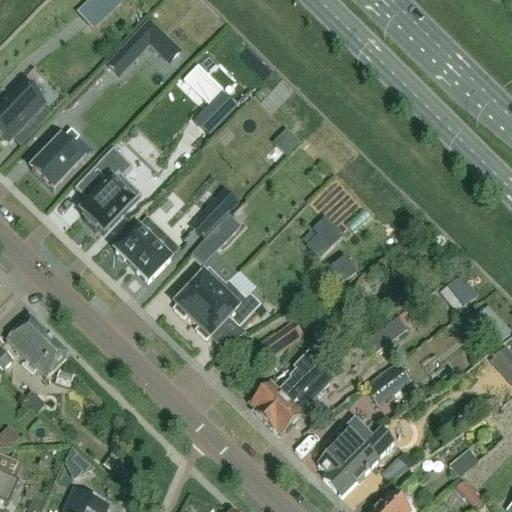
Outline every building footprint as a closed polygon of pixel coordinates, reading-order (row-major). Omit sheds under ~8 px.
[(94,0),(78,15),(87,26),(115,0),(94,0)] [(147,28),(107,69),(119,80),(149,48),(161,60),(172,48),(149,26),(147,28)] [(219,93),(197,71),(185,83),(208,104),(219,93)] [(20,87),(0,107),(0,138),(7,145),(11,141),(33,119),(42,109),(43,108),(20,87)] [(209,139),(236,111),(221,97),(194,125),(209,139)] [(42,109),(33,119),(40,126),(49,117),(42,109)] [(61,143),(31,174),(53,195),(83,164),(69,151),(79,141),(71,133),(61,143)] [(113,153),(74,193),(88,207),(80,216),(86,221),(83,224),(94,235),(97,232),(103,238),(140,199),(122,181),(132,171),(113,153)] [(212,211),(191,231),(202,242),(222,222),(236,208),(225,197),(212,211)] [(228,221),(190,260),(202,272),(240,233),(228,221)] [(136,276),(148,287),(180,253),(146,222),(115,255),(126,266),(127,267),(128,267),(135,274),(134,274),(136,276)] [(401,247),(389,254),(394,262),(406,254),(401,247)] [(355,278),(343,262),(326,275),(338,291),(355,278)] [(176,310),(173,313),(183,322),(186,320),(192,326),(225,291),(208,274),(174,308),(176,310)] [(225,291),(192,326),(198,331),(195,334),(205,344),(208,341),(210,342),(230,321),(239,330),(255,314),(261,308),(249,298),(256,291),(240,275),(228,288),(225,291)] [(261,308),(255,314),(261,319),(266,313),(261,308)] [(489,309),(472,323),(494,349),(511,335),(489,309)] [(68,359),(28,320),(5,344),(45,383),(68,359)] [(402,335),(394,324),(365,344),(373,355),(402,335)] [(293,325),(260,349),(270,364),(304,340),(293,325)] [(12,363),(1,351),(0,352),(0,373),(1,374),(12,363)] [(489,365),(511,390),(511,358),(505,351),(489,365)] [(319,369),(325,363),(322,360),(319,363),(314,358),(316,357),(311,352),(292,371),(295,373),(288,380),(291,382),(277,396),(269,389),(250,409),(256,415),(254,417),(263,426),(319,369)] [(281,439),(300,419),(300,418),(334,384),(319,369),(263,426),(272,434),(274,432),(281,439)] [(397,369),(365,393),(377,410),(410,386),(397,369)] [(59,374),(56,387),(69,391),(72,378),(59,374)] [(334,454),(318,471),(327,479),(323,483),(336,496),(342,502),(354,490),(356,490),(360,486),(361,483),(376,467),(375,466),(393,448),(378,434),(362,451),(343,432),(327,448),(334,454)] [(0,437),(0,452),(10,452),(13,448),(0,437)] [(73,480),(92,470),(73,453),(66,467),(73,480)] [(468,453),(448,470),(459,483),(479,467),(468,453)] [(110,457),(102,468),(110,474),(118,463),(110,457)] [(416,469),(404,457),(391,469),(403,482),(416,469)] [(18,483),(16,482),(22,469),(2,460),(0,465),(0,503),(8,507),(18,483)] [(401,511),(396,507),(413,489),(405,481),(394,493),(375,511),(401,511)] [(463,484),(455,492),(464,501),(472,493),(463,484)] [(108,511),(110,509),(74,492),(64,511),(108,511)]
